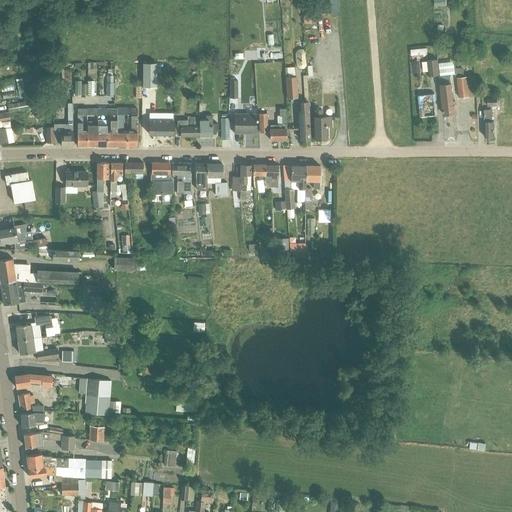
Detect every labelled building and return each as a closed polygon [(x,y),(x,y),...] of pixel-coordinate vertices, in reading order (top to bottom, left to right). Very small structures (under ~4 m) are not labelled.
[(339,13),(337,0),(330,0),(331,14),(339,13)] [(45,21),(28,24),(29,30),(46,27),(45,21)] [(0,58),(10,57),(7,42),(0,43),(0,58)] [(423,46),(407,44),(406,53),(422,54),(423,46)] [(297,52),(296,52),(297,64),(298,65),(299,65),(299,66),(300,66),(301,66),(302,66),(303,66),(304,66),(304,65),(305,65),(305,64),(306,64),(306,63),(305,51),(304,50),(303,49),(302,49),(301,49),(300,49),(299,49),(298,49),(298,50),(297,50),(297,51),(297,52)] [(440,75),(438,59),(428,60),(430,76),(437,75),(440,75)] [(156,72),(156,63),(143,63),(143,72),(143,87),(149,87),(156,87),(156,72)] [(286,78),(296,77),(296,66),(286,67),(286,78)] [(453,101),(450,76),(440,77),(440,83),(443,105),(444,114),(456,113),(455,101),(453,101)] [(470,96),(467,76),(464,76),(457,77),(460,97),(470,96)] [(296,77),(286,78),(288,98),(298,97),(296,77)] [(17,83),(20,99),(27,98),(24,82),(17,83)] [(0,96),(10,95),(9,88),(0,89),(0,96)] [(435,93),(418,95),(421,117),(436,115),(435,102),(436,102),(435,93)] [(8,105),(9,112),(33,108),(32,101),(8,105)] [(301,140),(311,139),(309,102),(301,102),(302,111),(299,111),(301,140)] [(68,124),(54,124),(54,127),(55,142),(61,143),(61,146),(73,146),(73,127),(73,121),(73,111),(73,108),(73,105),(68,105),(68,108),(68,121),(68,124)] [(87,114),(87,108),(78,108),(77,145),(80,145),(80,146),(87,146),(87,130),(83,130),(83,114),(87,114)] [(278,125),(270,125),(270,129),(270,140),(286,140),(286,129),(287,129),(287,110),(280,110),(280,117),(277,117),(278,125)] [(326,126),(331,126),(331,117),(322,117),(322,110),(315,110),(316,139),(327,139),(326,126)] [(485,137),(496,137),(495,123),(492,123),(492,110),(485,110),(485,137)] [(0,121),(10,119),(9,112),(0,113),(0,114),(0,116),(0,115),(0,121)] [(267,113),(259,114),(260,133),(268,132),(267,113)] [(117,120),(117,131),(117,147),(127,147),(127,131),(123,131),(123,114),(117,114),(117,117),(117,120)] [(150,114),(150,119),(149,134),(174,134),(174,126),(174,114),(150,114)] [(257,115),(234,115),(234,133),(241,133),(241,132),(256,133),(257,115)] [(133,131),(127,131),(127,147),(135,147),(135,146),(137,146),(137,121),(137,117),(131,116),(131,129),(133,129),(133,131)] [(200,120),(200,136),(213,135),(213,130),(219,130),(218,124),(213,124),(213,116),(206,116),(207,120),(200,120)] [(200,136),(200,120),(200,117),(188,117),(188,120),(178,120),(178,127),(176,127),(176,136),(200,136)] [(112,131),(107,131),(107,146),(117,147),(117,131),(117,120),(111,120),(111,129),(112,129),(112,131)] [(88,125),(87,130),(87,146),(97,146),(97,125),(88,125)] [(107,125),(97,125),(97,146),(107,146),(107,131),(107,125)] [(54,127),(46,127),(47,143),(55,142),(54,127)] [(13,140),(10,129),(5,129),(0,128),(0,142),(4,142),(13,140)] [(109,163),(97,163),(97,192),(99,207),(103,207),(104,179),(108,179),(109,163)] [(111,163),(111,181),(111,190),(117,190),(117,181),(117,174),(123,174),(123,163),(111,163)] [(144,163),(125,163),(125,173),(136,173),(136,178),(144,178),(144,177),(144,163)] [(153,163),(151,163),(151,179),(151,182),(153,182),(153,195),(162,194),(162,202),(170,201),(172,194),(173,194),(173,192),(173,188),(173,181),(171,173),(170,173),(170,163),(162,163),(153,163)] [(182,163),(173,163),(173,174),(174,176),(178,176),(178,187),(178,192),(184,192),(184,194),(192,194),(192,173),(190,173),(190,163),(182,163)] [(208,183),(208,164),(208,163),(196,163),(197,186),(197,190),(208,189),(208,183)] [(223,164),(208,164),(208,183),(216,183),(216,195),(228,195),(228,183),(222,183),(222,177),(223,177),(223,164)] [(252,165),(241,165),(241,177),(234,176),(233,190),(241,191),(240,200),(246,200),(246,196),(250,197),(251,191),(246,191),(247,175),(251,176),(252,165)] [(266,176),(266,165),(254,165),(253,175),(259,175),(259,180),(265,180),(266,176)] [(278,187),(279,166),(266,165),(266,176),(265,180),(270,187),(278,187)] [(291,181),(284,181),(285,189),(293,188),(293,190),(306,190),(306,189),(306,187),(306,181),(306,166),(291,165),(291,181)] [(320,166),(306,166),(306,181),(314,181),(314,189),(320,189),(320,166)] [(29,180),(28,172),(5,176),(7,184),(11,183),(14,203),(24,201),(25,209),(31,208),(30,200),(35,199),(32,180),(29,180)] [(87,172),(66,172),(66,185),(78,185),(87,185),(87,172)] [(65,204),(65,188),(56,188),(56,203),(65,204)] [(293,188),(285,189),(286,201),(287,209),(294,208),(295,208),(293,190),(293,188)] [(286,201),(276,202),(276,210),(287,209),(286,201)] [(325,220),(325,208),(313,208),(313,220),(325,220)] [(14,228),(0,230),(0,234),(2,244),(9,242),(10,243),(14,243),(14,244),(27,241),(32,240),(31,232),(27,232),(25,224),(14,226),(14,228)] [(32,240),(27,241),(29,249),(48,245),(46,238),(32,240)] [(288,238),(276,238),(276,257),(288,257),(288,238)] [(129,241),(122,242),(123,252),(130,251),(129,241)] [(306,242),(290,242),(290,250),(292,250),(292,259),(305,259),(306,242)] [(251,253),(257,253),(257,244),(249,244),(249,251),(251,250),(251,253)] [(79,261),(79,251),(53,250),(39,249),(39,255),(53,256),(53,260),(79,261)] [(320,258),(329,258),(330,249),(321,249),(320,258)] [(270,250),(261,250),(261,259),(271,258),(270,250)] [(114,270),(133,270),(146,270),(146,264),(140,264),(140,257),(133,257),(115,256),(114,270)] [(0,260),(0,279),(0,283),(16,281),(44,282),(90,284),(90,282),(91,279),(91,275),(82,275),(82,272),(78,272),(78,271),(38,269),(37,273),(29,272),(30,265),(14,264),(13,259),(0,260)] [(16,281),(0,283),(3,305),(19,303),(26,302),(24,291),(43,293),(43,287),(44,283),(37,282),(16,281)] [(23,325),(16,326),(18,340),(33,338),(41,337),(39,325),(45,324),(45,328),(52,327),(50,315),(35,317),(36,321),(31,322),(23,324),(23,325)] [(194,322),(194,331),(204,332),(205,323),(194,322)] [(115,336),(107,336),(107,344),(115,345),(115,336)] [(41,337),(18,340),(21,355),(35,352),(37,352),(43,351),(41,337)] [(57,349),(43,351),(37,352),(38,361),(59,361),(57,349)] [(62,351),(62,362),(72,362),(72,351),(62,351)] [(145,373),(154,375),(155,366),(147,364),(145,373)] [(52,377),(30,375),(15,376),(17,387),(31,385),(30,381),(42,382),(42,385),(51,385),(52,377)] [(87,378),(85,403),(85,413),(108,415),(109,403),(111,380),(87,378)] [(21,412),(21,413),(23,413),(34,412),(43,412),(43,411),(43,405),(35,405),(33,394),(31,395),(30,393),(18,395),(21,412)] [(119,415),(120,403),(109,403),(108,415),(119,415)] [(44,421),(44,420),(44,412),(43,412),(34,412),(23,413),(21,413),(22,426),(36,425),(35,421),(44,421)] [(103,440),(104,428),(91,427),(90,439),(103,440)] [(53,433),(41,432),(24,434),(24,435),(26,447),(37,446),(43,445),(42,439),(62,440),(62,449),(74,450),(75,436),(71,435),(63,435),(53,433)] [(470,442),(469,449),(485,451),(486,444),(470,442)] [(183,444),(181,459),(188,460),(191,445),(183,444)] [(178,451),(166,450),(164,465),(176,466),(178,451)] [(27,455),(30,477),(44,475),(50,475),(58,476),(62,476),(86,478),(86,477),(86,459),(69,459),(52,458),(52,456),(42,456),(41,454),(27,455)] [(111,460),(86,459),(86,477),(111,478),(111,460)] [(79,495),(79,489),(79,478),(62,477),(62,482),(62,495),(79,495)] [(126,493),(138,493),(138,480),(126,480),(126,493)] [(143,493),(143,496),(153,496),(153,494),(154,483),(144,482),(143,486),(143,493)] [(189,487),(182,487),(181,500),(187,501),(189,487)] [(164,488),(163,495),(164,495),(163,503),(172,503),(172,499),(169,498),(170,495),(174,495),(174,489),(164,488)] [(203,511),(205,502),(212,503),(214,492),(198,490),(196,511),(195,511),(194,511),(203,511)] [(102,511),(102,510),(103,504),(79,501),(79,511),(84,511),(83,511),(102,511)] [(109,502),(107,511),(127,511),(127,509),(119,508),(120,504),(109,502)] [(383,503),(382,511),(390,511),(390,509),(399,510),(400,506),(391,505),(383,503)]
